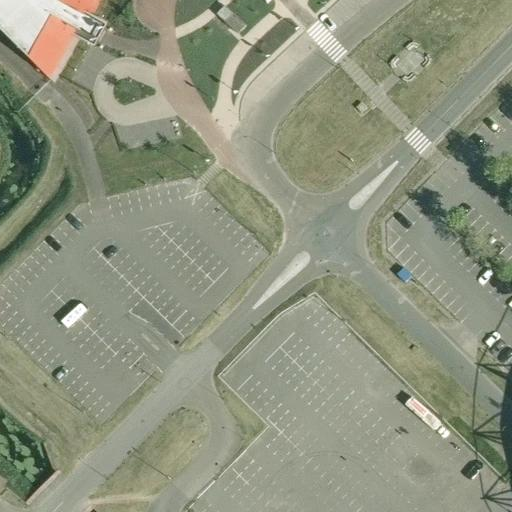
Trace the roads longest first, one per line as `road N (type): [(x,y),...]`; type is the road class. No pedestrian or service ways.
road 1 (unclassified): [(330,235),(255,166),(251,150),(265,116),(394,0)]
road 2 (unclassified): [(330,235),(511,47)]
road 3 (unclassified): [(330,235),(186,377)]
road 4 (unclassified): [(186,377),(55,511)]
road 5 (unclassified): [(165,511),(216,454),(224,426),(186,377)]
